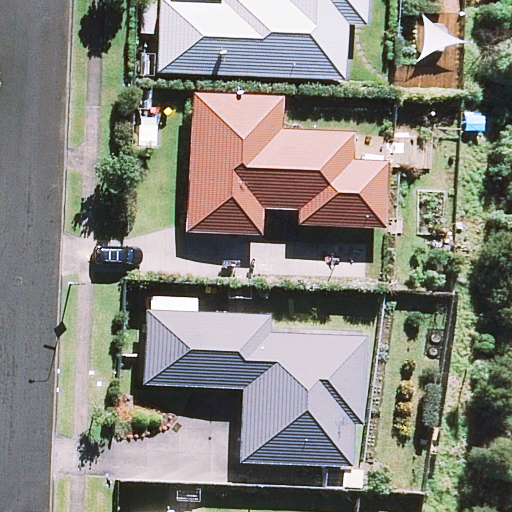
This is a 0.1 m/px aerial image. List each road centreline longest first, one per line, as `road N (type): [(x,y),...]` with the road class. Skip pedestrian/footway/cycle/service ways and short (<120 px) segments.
road 1 (residential): [(4,282),(22,0)]
road 2 (residential): [(0,421),(4,282)]
